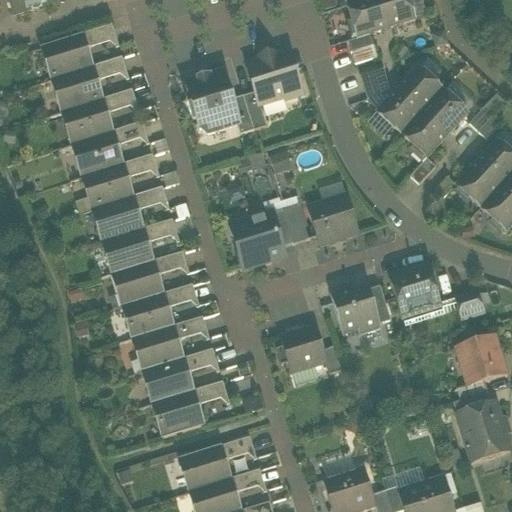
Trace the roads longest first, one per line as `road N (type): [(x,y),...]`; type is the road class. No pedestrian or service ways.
road 1 (residential): [(430,240),(383,201),(348,148),(299,0)]
road 2 (residential): [(156,71),(228,302)]
road 3 (residential): [(228,302),(253,345),(306,511)]
road 4 (residential): [(228,302),(430,240)]
road 5 (residential): [(275,0),(146,38),(156,71)]
